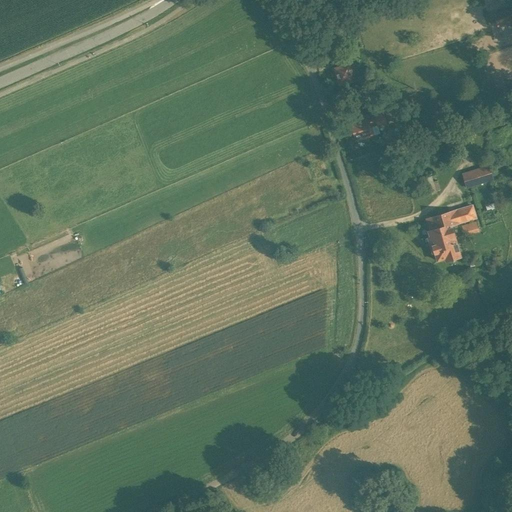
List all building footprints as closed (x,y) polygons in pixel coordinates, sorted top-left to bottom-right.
[(511,7),(500,11),(505,25),(511,22),(511,7)] [(349,63),(334,68),(339,85),(354,80),(349,63)] [(366,85),(356,88),(358,94),(368,91),(366,85)] [(374,117),(368,119),(351,124),(356,141),(373,136),(373,135),(379,133),(378,128),(388,125),(388,127),(400,124),(396,110),(374,116),(374,117)] [(488,165),(461,173),(466,188),(493,180),(488,165)] [(472,205),(456,210),(426,219),(429,231),(428,231),(431,239),(429,240),(432,253),(435,254),(437,260),(445,258),(446,261),(460,256),(451,225),(476,217),(472,205)] [(476,221),(461,225),(464,236),(479,232),(476,221)]
